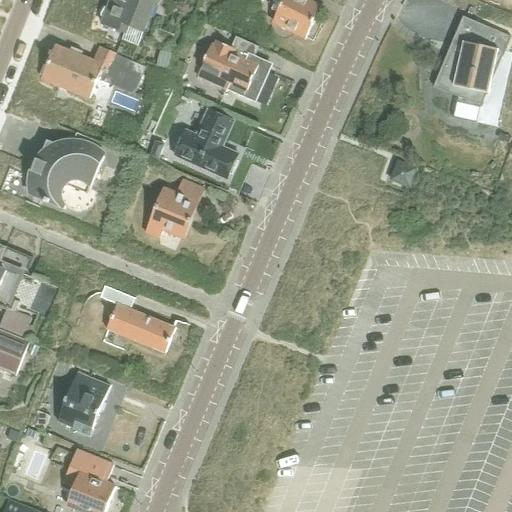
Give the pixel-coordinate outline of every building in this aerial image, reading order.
[(138,46),(144,32),(157,1),(154,0),(112,0),(103,23),(125,32),(122,40),(138,46)] [(283,0),(285,1),(274,22),(307,38),(322,8),(306,0),(283,0)] [(500,50),(504,51),(502,56),(503,57),(511,37),(464,17),(434,87),(482,107),(488,94),(490,94),(500,50)] [(237,37),(232,48),(218,42),(216,47),(212,45),(198,76),(257,102),(270,73),(266,71),(270,63),(256,57),(260,47),(237,37)] [(145,66),(122,56),(100,47),(94,61),(57,46),(43,79),(90,99),(100,77),(134,91),(145,66)] [(161,50),(157,65),(170,69),(173,54),(161,50)] [(192,63),(173,59),(169,76),(188,80),(192,63)] [(185,130),(175,155),(229,179),(240,153),(223,146),(234,118),(210,108),(198,135),(185,130)] [(28,182),(29,194),(65,208),(67,203),(84,210),(90,194),(107,152),(100,147),(102,143),(77,133),(75,138),(66,139),(55,142),(45,146),(40,152),(37,159),(35,158),(30,170),(28,182)] [(165,142),(156,139),(150,154),(159,157),(165,142)] [(400,164),(393,180),(410,186),(416,170),(400,164)] [(185,240),(205,191),(183,181),(178,194),(164,189),(147,233),(160,239),(163,231),(185,240)] [(10,308),(17,311),(21,302),(14,299),(23,278),(26,279),(35,258),(0,243),(0,300),(11,305),(10,308)] [(127,308),(132,296),(107,286),(102,298),(118,304),(107,330),(166,354),(177,328),(127,308)] [(32,318),(17,311),(9,308),(0,329),(24,339),(32,318)] [(31,342),(24,339),(0,329),(0,371),(15,378),(31,342)] [(89,379),(89,380),(77,375),(73,385),(59,421),(75,427),(73,431),(90,438),(94,427),(110,388),(89,379)] [(42,429),(47,418),(37,413),(32,425),(42,429)] [(38,441),(41,434),(29,429),(26,437),(38,441)] [(18,443),(21,434),(11,430),(8,439),(18,443)] [(84,511),(106,511),(117,487),(107,484),(114,466),(78,451),(65,482),(76,487),(68,505),(84,511)] [(39,511),(29,508),(10,500),(4,511),(39,511)]
